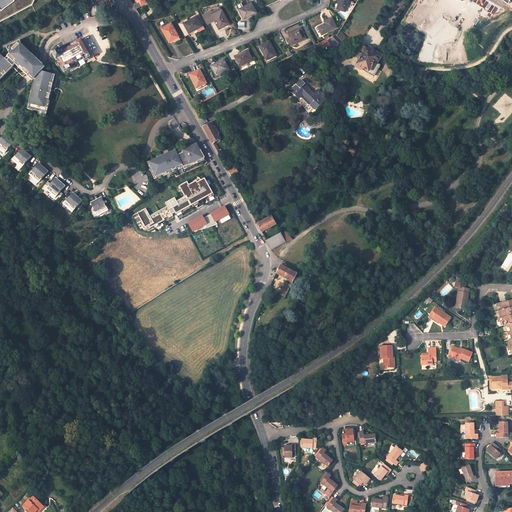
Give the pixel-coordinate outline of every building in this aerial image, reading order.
[(0,0),(0,21),(32,5),(32,4),(34,0),(0,0)] [(135,0),(136,0),(135,1),(136,3),(133,4),(136,9),(147,3),(144,0),(135,0)] [(349,0),(336,0),(339,1),(337,9),(345,11),(347,5),(349,0)] [(240,9),(239,9),(244,19),(256,12),(251,3),(243,7),(240,9)] [(229,24),(222,10),(221,8),(211,13),(210,12),(202,16),(206,25),(215,21),(219,28),(223,26),(223,27),(229,24)] [(189,21),(188,19),(178,24),(184,36),(202,26),(196,16),(189,21)] [(337,27),(332,18),(324,21),(326,24),(324,25),(324,24),(318,27),(322,34),(337,27)] [(171,23),(162,29),(169,41),(173,39),(173,40),(179,36),(171,23)] [(300,28),(288,34),(289,38),(291,42),(293,45),(306,39),(300,28)] [(334,47),(341,41),(336,35),(327,40),(334,47)] [(21,40),(10,45),(13,52),(10,54),(6,60),(1,54),(0,54),(0,92),(19,73),(23,77),(27,72),(31,75),(35,80),(32,91),(34,91),(33,94),(31,94),(28,106),(34,107),(34,111),(45,113),(50,95),(47,95),(49,88),(51,89),(52,85),(50,84),(48,84),(49,74),(43,73),(41,71),(44,68),(41,65),(40,66),(39,65),(36,62),(37,61),(29,52),(28,53),(23,48),(24,47),(21,40)] [(91,58),(81,40),(75,43),(75,44),(71,46),(72,47),(63,51),(62,50),(59,52),(58,49),(51,53),(56,62),(58,61),(65,72),(71,69),(70,66),(83,59),(85,62),(91,58)] [(318,52),(330,46),(326,40),(316,45),(318,52)] [(269,42),(259,47),(266,59),(270,57),(271,58),(276,55),(269,42)] [(382,55),(369,47),(367,49),(364,47),(358,57),(359,58),(358,59),(360,60),(356,67),(357,67),(356,68),(361,71),(361,70),(362,71),(362,70),(363,69),(375,75),(380,66),(377,64),(382,55)] [(247,51),(234,57),(239,67),(252,60),(247,51)] [(404,60),(410,68),(415,64),(415,63),(410,56),(404,60)] [(224,60),(211,67),(216,76),(226,71),(228,70),(224,60)] [(418,67),(414,74),(421,78),(425,71),(418,67)] [(362,70),(374,77),(375,75),(363,69),(362,70)] [(199,70),(190,75),(196,88),(200,86),(201,87),(206,84),(199,70)] [(313,116),(323,105),(321,103),(326,98),(318,90),(314,94),(305,85),(305,84),(299,77),(295,82),(296,83),(297,85),(291,91),(299,99),(303,95),(312,104),(306,109),(313,116)] [(219,139),(211,123),(203,127),(212,143),(214,142),(218,140),(219,139)] [(318,144),(323,132),(318,130),(313,142),(318,144)] [(5,134),(0,139),(0,148),(4,153),(14,142),(11,139),(10,140),(8,139),(9,138),(5,134)] [(204,159),(197,145),(190,148),(192,150),(188,152),(188,151),(178,155),(176,151),(169,154),(169,155),(163,158),(163,157),(159,159),(147,164),(154,179),(163,175),(163,176),(177,170),(176,169),(183,166),(184,169),(191,166),(191,167),(198,164),(198,162),(204,159)] [(22,149),(12,159),(21,167),(31,157),(28,154),(27,155),(25,153),(26,152),(24,151),(22,149)] [(39,163),(29,174),(38,182),(48,171),(45,168),(44,170),(42,168),(43,167),(41,166),(39,163)] [(177,170),(163,176),(164,178),(184,169),(183,166),(176,169),(177,170)] [(238,174),(234,167),(228,171),(231,178),(238,174)] [(178,212),(215,194),(206,176),(191,184),(189,181),(180,185),(185,197),(178,200),(177,197),(166,202),(169,207),(151,216),(147,208),(138,213),(146,228),(178,212)] [(55,178),(46,189),(55,197),(65,186),(61,183),(60,184),(59,183),(60,182),(58,180),(55,178)] [(72,193),(63,204),(72,212),(81,201),(78,198),(77,199),(76,198),(77,197),(74,194),(72,193)] [(91,203),(97,216),(108,211),(101,198),(99,199),(98,200),(98,201),(96,202),(96,201),(91,203)] [(222,220),(223,223),(233,218),(227,206),(206,215),(209,223),(215,220),(217,223),(222,220)] [(194,232),(209,224),(204,214),(189,222),(194,232)] [(275,225),(271,217),(257,224),(262,232),(275,225)] [(281,233),(285,242),(292,239),(285,231),(281,233)] [(285,242),(281,233),(277,235),(278,238),(276,240),(279,245),(285,242)] [(278,238),(277,235),(266,241),(268,245),(271,250),(279,245),(276,240),(278,238)] [(293,282),(297,274),(280,265),(276,274),(291,281),(293,282)] [(455,287),(459,288),(457,299),(459,300),(457,308),(466,309),(469,289),(465,289),(466,282),(457,277),(455,287)] [(289,284),(286,283),(280,295),(285,297),(291,285),(289,284)] [(511,300),(500,303),(501,311),(498,311),(500,319),(499,319),(501,326),(505,326),(505,324),(507,325),(509,325),(511,332),(509,332),(511,339),(509,340),(511,347),(510,347),(511,354),(511,300)] [(450,317),(436,308),(431,315),(438,319),(437,321),(444,326),(450,317)] [(392,346),(382,347),(382,358),(384,358),(384,368),(394,367),(394,358),(392,358),(392,354),(392,346)] [(468,362),(472,353),(464,349),(463,351),(459,349),(453,346),(449,355),(460,359),(461,358),(468,362)] [(435,348),(428,349),(428,354),(428,356),(422,356),(421,356),(421,365),(432,365),(432,362),(436,362),(435,348)] [(511,383),(511,382),(507,382),(507,375),(501,375),(501,377),(489,377),(490,389),(502,388),(502,390),(502,391),(511,390),(511,383)] [(503,401),(496,402),(496,416),(508,415),(508,407),(503,407),(503,401)] [(508,437),(507,422),(499,422),(499,429),(499,433),(498,433),(496,433),(496,438),(508,437)] [(466,439),(478,439),(477,434),(476,434),(474,434),(474,430),(474,423),(465,423),(466,439)] [(355,442),(353,430),(350,430),(345,431),(345,434),(342,435),(343,445),(347,445),(347,444),(347,442),(351,442),(355,442)] [(360,444),(376,442),(375,434),(368,435),(364,435),(364,433),(364,432),(359,432),(360,444)] [(316,448),(316,439),(313,438),(313,440),(309,440),(302,439),(301,447),(316,448)] [(498,452),(501,449),(492,442),(490,445),(491,446),(487,450),(486,452),(496,460),(501,454),(498,452)] [(465,444),(465,459),(474,459),(473,451),(473,447),(475,447),(475,443),(465,444)] [(284,458),(292,458),(292,455),(296,455),(295,444),(292,444),(292,446),(286,446),(284,446),(284,458)] [(397,461),(400,457),(401,459),(405,453),(396,446),(386,458),(393,463),(396,466),(398,462),(397,461)] [(316,457),(328,467),(333,460),(328,456),(324,453),(325,452),(326,450),(323,448),(316,457)] [(374,475),(381,481),(385,475),(388,472),(389,473),(391,470),(383,463),(374,475)] [(421,465),(423,472),(429,470),(427,463),(421,465)] [(467,483),(476,479),(475,475),(473,476),(472,473),(469,465),(461,468),(467,483)] [(511,483),(511,471),(494,472),(495,486),(509,486),(509,484),(511,483)] [(369,481),(370,479),(361,472),(356,477),(354,476),(351,479),(352,479),(358,484),(360,486),(362,483),(365,485),(369,481)] [(327,488),(333,492),(338,486),(332,481),(329,479),(330,477),(331,476),(328,473),(321,482),(327,488)] [(476,502),(479,495),(475,494),(467,491),(466,495),(465,499),(476,502)] [(403,505),(405,497),(404,497),(401,496),(393,495),(392,503),(403,505)] [(38,501),(33,496),(23,506),(29,511),(35,511),(37,510),(39,511),(44,507),(40,503),(38,501)] [(372,498),(371,506),(386,509),(388,497),(384,496),(384,497),(383,500),(379,499),(372,498)] [(327,507),(333,511),(342,511),(344,510),(339,506),(335,503),(336,502),(338,500),(334,497),(327,507)] [(457,509),(456,511),(468,511),(469,509),(466,508),(467,505),(457,502),(456,505),(457,505),(458,505),(457,509)] [(350,505),(348,511),(364,511),(366,504),(362,503),(362,504),(361,507),(357,506),(350,505)]
